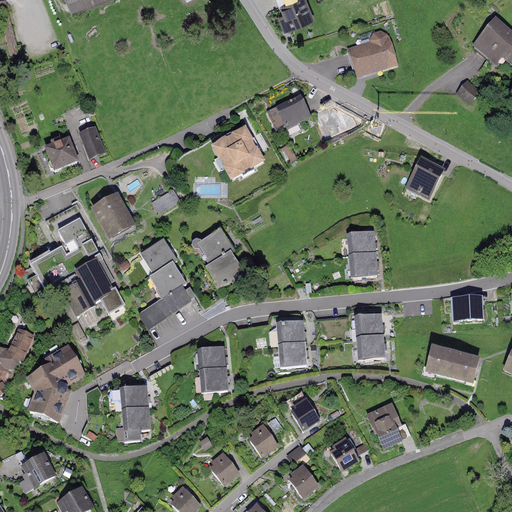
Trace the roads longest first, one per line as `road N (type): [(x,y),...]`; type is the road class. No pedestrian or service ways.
road 1 (residential): [(74,403),(241,313),(511,278)]
road 2 (residential): [(511,184),(304,73),(245,0)]
road 3 (residential): [(228,112),(12,207)]
road 4 (residential): [(315,511),(364,477),(511,420)]
